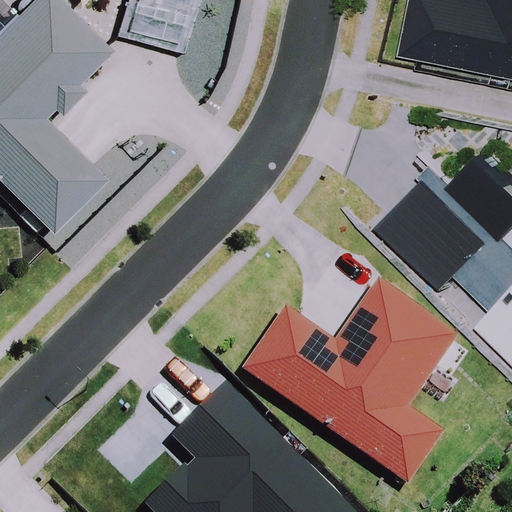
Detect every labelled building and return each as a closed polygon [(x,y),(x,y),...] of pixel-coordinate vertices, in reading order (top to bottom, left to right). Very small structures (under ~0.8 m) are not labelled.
[(111,58),(53,0),(36,0),(0,36),(0,185),(48,233),(100,181),(44,125),(111,58)] [(511,0),(494,0),(494,2),(485,0),(421,0),(410,50),(511,72),(511,0)] [(482,325),(511,354),(511,186),(484,159),(446,198),(430,183),(383,231),(444,290),(460,273),(497,309),(482,325)] [(458,337),(380,283),(334,348),(287,315),(246,375),(410,489),(445,439),(406,411),(458,337)] [(344,511),(221,387),(168,438),(191,461),(143,509),(146,511),(344,511)]
